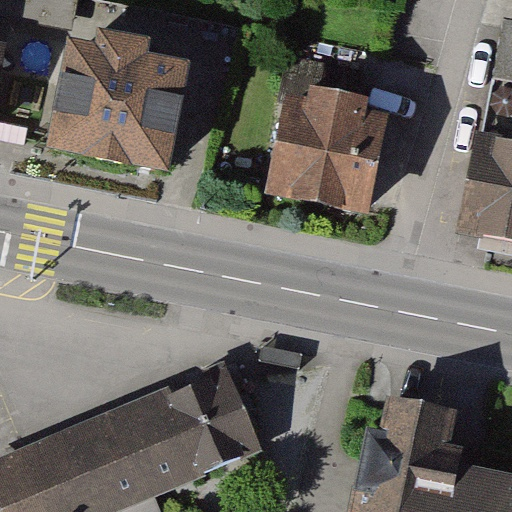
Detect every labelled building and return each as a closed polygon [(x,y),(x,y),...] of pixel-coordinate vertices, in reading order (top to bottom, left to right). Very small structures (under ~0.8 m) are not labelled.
[(29,0),(0,0),(0,18),(24,23),(29,0)] [(511,16),(496,13),(454,251),(511,260),(511,16)] [(192,78),(70,53),(47,168),(169,192),(192,78)] [(0,111),(10,60),(0,58),(0,111)] [(368,79),(282,61),(251,204),(373,229),(395,122),(361,115),(368,79)] [(138,511),(266,458),(227,366),(0,461),(0,511),(138,511)] [(449,427),(385,414),(363,511),(511,511),(511,487),(440,472),(449,427)]
